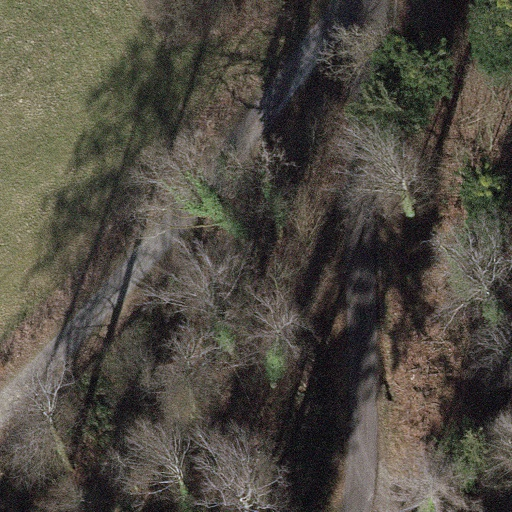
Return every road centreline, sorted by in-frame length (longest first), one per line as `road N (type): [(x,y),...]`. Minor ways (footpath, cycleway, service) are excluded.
road 1 (track): [(0,425),(208,195),(347,0)]
road 2 (track): [(356,511),(362,161),(378,0)]
